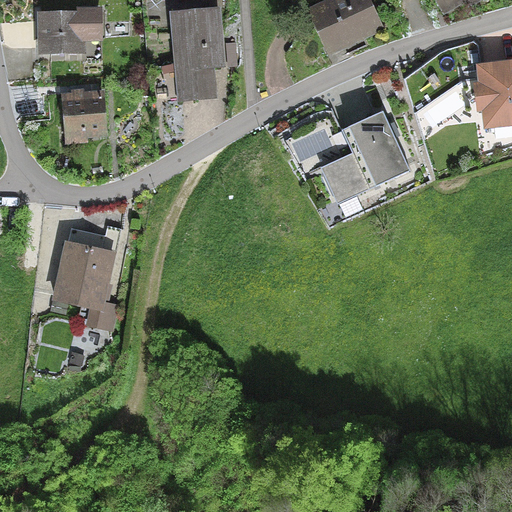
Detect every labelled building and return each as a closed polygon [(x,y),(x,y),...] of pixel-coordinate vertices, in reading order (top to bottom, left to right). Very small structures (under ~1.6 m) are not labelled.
[(367,0),(327,0),(305,9),(325,57),(382,34),(367,0)] [(428,0),(439,22),(483,0),(428,0)] [(218,12),(168,17),(178,102),(214,98),(211,68),(224,67),(218,12)] [(98,13),(37,15),(38,56),(84,54),(84,44),(98,43),(98,13)] [(234,45),(226,46),(228,67),(236,66),(234,45)] [(511,60),(479,64),(481,82),(476,83),(479,109),(485,108),(487,125),(511,122),(511,60)] [(102,95),(60,99),(64,138),(106,134),(102,95)] [(356,155),(321,170),(338,209),(415,176),(387,111),(345,130),(356,155)] [(114,251),(69,241),(56,299),(89,306),(86,322),(110,327),(115,304),(103,301),(114,251)] [(55,300),(52,309),(64,312),(67,303),(55,300)]
